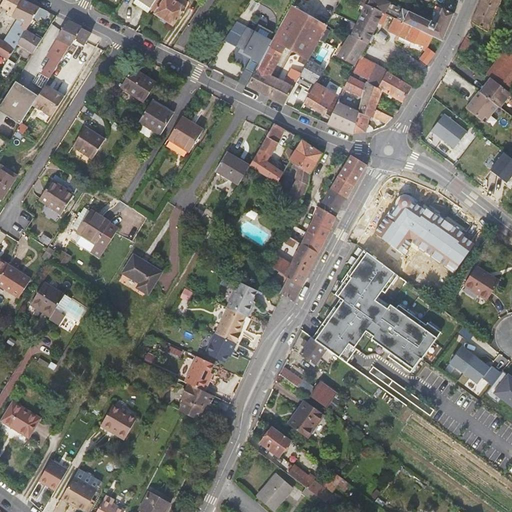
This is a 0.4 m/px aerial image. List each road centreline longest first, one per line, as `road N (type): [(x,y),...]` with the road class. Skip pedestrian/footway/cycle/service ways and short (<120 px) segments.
road 1 (tertiary): [(206,511),(261,365),(298,315),(377,162)]
road 2 (residential): [(122,34),(245,100),(372,152)]
road 3 (residential): [(14,220),(17,197),(122,34)]
road 4 (tertiary): [(399,141),(470,0)]
road 5 (residential): [(511,230),(402,153)]
